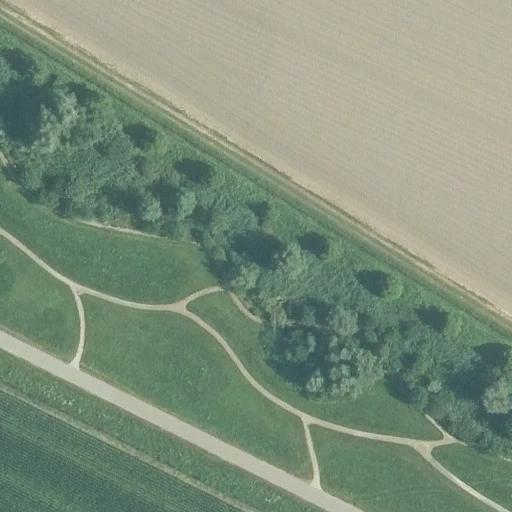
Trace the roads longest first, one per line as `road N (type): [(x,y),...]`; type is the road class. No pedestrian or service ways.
road 1 (track): [(0,10),(511,326)]
road 2 (unclassified): [(338,511),(0,343)]
